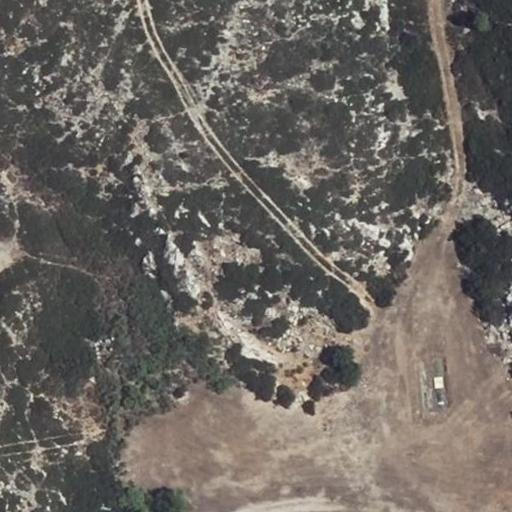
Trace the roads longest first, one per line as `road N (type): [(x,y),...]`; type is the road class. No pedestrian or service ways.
road 1 (track): [(375,507),(378,342),(350,282),(247,185),(192,102),(149,0)]
road 2 (track): [(378,342),(404,311),(455,178),(447,0)]
